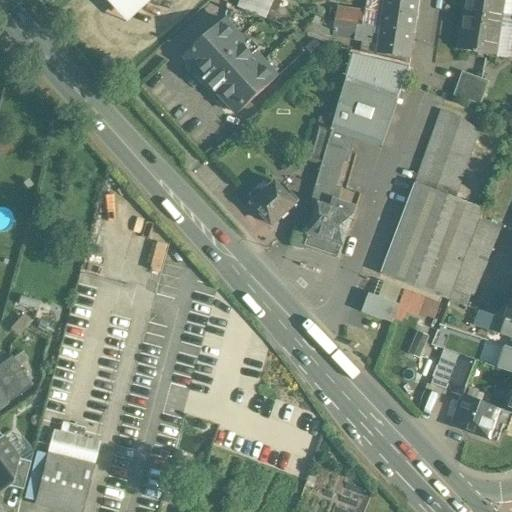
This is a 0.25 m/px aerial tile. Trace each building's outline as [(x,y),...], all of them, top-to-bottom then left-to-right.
[(128,0),(138,11),(150,0),(128,0)] [(381,29),(385,0),(367,0),(366,12),(364,26),(381,29)] [(419,3),(401,0),(385,0),(381,29),(415,34),(419,3)] [(505,0),(470,0),(468,15),(502,20),(505,0)] [(366,12),(338,8),(336,22),(364,26),(366,12)] [(502,20),(468,15),(466,30),(463,30),(460,51),(475,53),(475,54),(497,57),(502,20)] [(226,21),(186,58),(206,79),(204,81),(206,83),(215,92),(215,93),(216,94),(218,93),(238,114),(278,77),(226,21)] [(364,26),(336,22),(334,37),(361,41),(364,26)] [(377,55),(381,29),(364,26),(361,41),(364,41),(362,57),(376,60),(377,55)] [(415,34),(381,29),(377,55),(411,59),(415,34)] [(400,96),(409,67),(376,60),(362,57),(354,55),(350,67),(379,77),(376,87),(400,96)] [(379,77),(350,67),(332,130),(332,131),(354,139),(381,148),(400,96),(376,87),(379,77)] [(489,82),(463,72),(454,96),(481,106),(489,82)] [(460,119),(441,112),(416,184),(456,199),(479,131),(460,119)] [(332,130),(319,127),(309,161),(322,165),(332,131),(332,130)] [(322,165),(311,204),(319,206),(309,234),(309,235),(343,246),(356,208),(336,201),(339,190),(334,188),(342,161),(347,162),(354,139),(332,131),(322,165)] [(276,183),(253,205),(273,227),(300,202),(296,198),(293,201),(276,183)] [(416,184),(381,275),(449,301),(481,219),(484,210),(456,199),(416,184)] [(481,219),(449,301),(467,307),(472,293),(475,294),(501,228),(481,219)] [(309,234),(297,230),(293,243),(294,246),(297,248),(300,249),(303,248),(306,247),(339,258),(343,246),(309,235),(309,234)] [(399,305),(369,294),(362,312),(392,323),(399,305)] [(507,321),(493,316),(488,331),(504,336),(509,322),(507,321)] [(404,342),(414,351),(425,339),(415,330),(404,342)] [(477,363),(444,350),(431,384),(464,396),(477,363)] [(511,359),(498,355),(494,368),(511,373),(511,359)] [(9,358),(0,364),(0,394),(6,404),(30,388),(9,358)] [(464,396),(457,413),(477,420),(484,403),(464,396)] [(508,412),(484,403),(477,420),(496,426),(497,421),(504,423),(511,422),(511,418),(511,413),(508,412)] [(99,443),(53,431),(47,455),(93,467),(99,443)] [(0,438),(0,493),(9,487),(11,485),(18,460),(1,437),(0,438)] [(47,455),(46,455),(34,504),(64,511),(81,511),(93,467),(47,455)] [(18,460),(11,485),(9,487),(23,491),(30,463),(18,460)]
